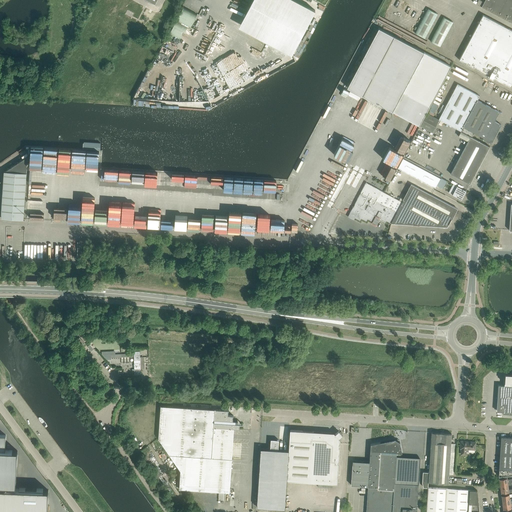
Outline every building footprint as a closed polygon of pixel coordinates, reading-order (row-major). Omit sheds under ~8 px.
[(315,10),(295,0),(252,0),(239,26),(292,54),(315,10)] [(511,0),(484,0),(484,2),(479,0),(478,0),(476,4),(511,22),(511,0)] [(197,14),(183,7),(169,33),(183,41),(197,14)] [(424,38),(437,14),(428,9),(415,33),(424,38)] [(459,60),(510,87),(511,84),(511,83),(511,30),(483,15),(459,60)] [(443,17),(430,41),(440,46),(453,22),(443,17)] [(379,28),(347,87),(419,125),(451,66),(379,28)] [(480,96),(457,84),(438,119),(461,131),(461,130),(472,136),(474,133),(483,137),(483,139),(491,143),(495,137),(494,136),(497,131),(498,131),(501,125),(494,121),(499,111),(477,100),(480,96)] [(427,114),(420,126),(431,132),(438,120),(427,114)] [(457,136),(467,140),(469,135),(459,131),(457,136)] [(470,184),(490,146),(470,136),(450,174),(470,184)] [(34,149),(34,164),(52,164),(52,150),(34,149)] [(385,161),(394,166),(401,154),(398,153),(392,149),(385,161)] [(28,156),(4,171),(1,218),(23,219),(28,156)] [(417,178),(422,168),(403,158),(398,168),(417,178)] [(386,184),(392,171),(382,167),(376,180),(386,184)] [(440,178),(422,168),(417,178),(435,187),(440,178)] [(111,172),(114,172),(113,177),(119,178),(119,175),(122,176),(122,170),(111,169),(111,172)] [(441,178),(437,186),(442,189),(443,187),(447,181),(441,178)] [(262,202),(268,203),(269,194),(273,194),(274,192),(275,188),(271,185),(268,185),(269,181),(266,179),(263,183),(262,193),(265,195),(263,198),(262,202)] [(367,183),(348,216),(354,219),(355,217),(360,220),(361,218),(366,221),(367,218),(372,221),(373,219),(378,222),(380,219),(385,222),(386,220),(391,223),(402,202),(367,183)] [(402,202),(392,223),(414,224),(413,225),(414,225),(414,224),(419,225),(425,225),(425,218),(442,219),(442,226),(447,227),(447,226),(448,224),(451,219),(447,217),(453,206),(411,184),(408,189),(413,192),(408,202),(403,200),(402,202)] [(448,192),(453,195),(462,199),(466,191),(453,184),(448,192)] [(77,221),(133,224),(134,207),(118,206),(117,217),(107,216),(107,206),(100,205),(100,207),(78,206),(77,221)] [(135,226),(173,227),(174,210),(158,209),(158,208),(145,208),(144,223),(135,223),(135,226)] [(200,230),(251,232),(252,220),(239,220),(238,225),(227,224),(227,213),(212,212),(211,225),(200,224),(200,230)] [(268,218),(268,220),(255,219),(254,227),(280,229),(281,219),(268,218)] [(498,385),(497,411),(502,412),(502,413),(511,413),(511,373),(505,373),(504,383),(504,385),(498,385)] [(229,410),(224,410),(161,405),(158,438),(181,469),(179,488),(230,492),(232,458),(230,458),(232,428),(235,428),(235,423),(237,423),(235,423),(235,421),(233,420),(233,415),(228,415),(229,410)] [(337,483),(340,440),(339,438),(342,435),(341,434),(342,433),(341,431),(340,432),(339,431),(335,434),(334,432),(290,430),(289,450),(287,480),(337,483)] [(443,433),(442,433),(431,432),(429,472),(423,472),(422,482),(423,487),(428,487),(428,482),(448,483),(451,433),(443,433)] [(0,484),(16,486),(17,451),(5,450),(6,435),(0,434),(0,484)] [(499,469),(499,476),(507,475),(511,474),(511,437),(501,437),(501,444),(500,451),(500,454),(499,469)] [(260,458),(257,507),(285,508),(287,480),(289,450),(278,449),(279,440),(277,439),(277,440),(271,439),(271,449),(261,448),(260,458)] [(352,464),(351,485),(368,486),(366,511),(416,511),(418,484),(419,484),(420,458),(420,460),(401,459),(401,456),(401,453),(402,453),(400,441),(399,442),(398,441),(399,440),(397,439),(397,440),(396,440),(396,439),(371,444),(369,462),(353,461),(352,464)] [(461,441),(460,448),(461,448),(461,454),(466,454),(466,449),(475,449),(476,442),(461,441)] [(499,478),(498,479),(499,482),(500,481),(500,483),(511,481),(511,478),(507,479),(507,475),(499,476),(499,478)] [(47,511),(49,490),(0,487),(0,511),(47,511)] [(479,511),(477,490),(472,490),(428,487),(426,511),(479,511)]
